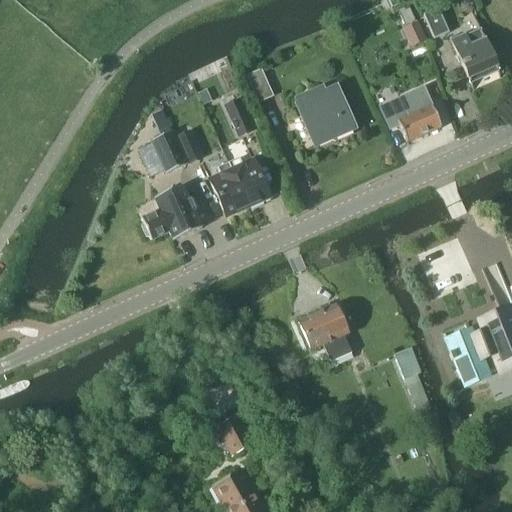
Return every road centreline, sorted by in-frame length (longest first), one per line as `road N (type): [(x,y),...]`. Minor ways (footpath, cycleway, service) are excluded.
road 1 (secondary): [(0,367),(511,134)]
road 2 (unclassified): [(0,240),(120,58),(210,0)]
